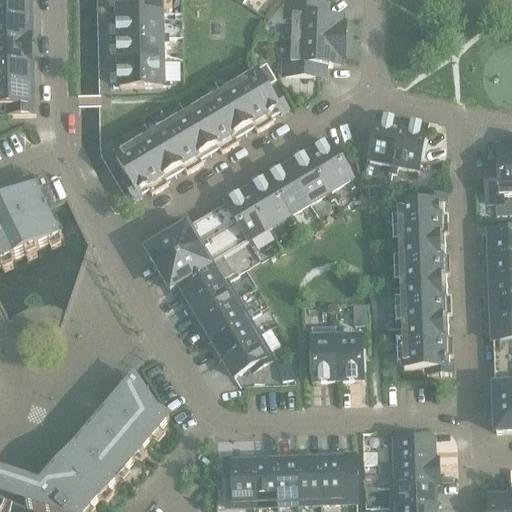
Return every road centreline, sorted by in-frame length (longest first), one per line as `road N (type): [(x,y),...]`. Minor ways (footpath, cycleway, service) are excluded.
road 1 (residential): [(109,252),(377,94)]
road 2 (residential): [(466,423),(461,123)]
road 3 (residential): [(207,426),(466,423)]
road 4 (residential): [(109,252),(207,426)]
road 5 (residential): [(54,0),(57,152)]
